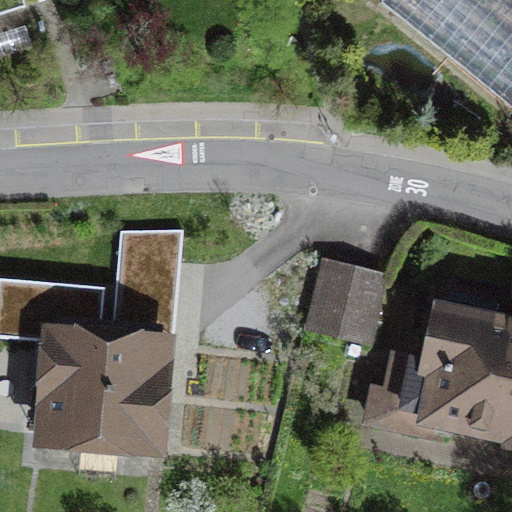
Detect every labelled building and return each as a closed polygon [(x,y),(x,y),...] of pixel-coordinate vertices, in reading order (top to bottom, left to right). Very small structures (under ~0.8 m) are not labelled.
[(0,0),(0,15),(25,7),(22,0),(0,0)] [(511,0),(383,0),(380,4),(511,109),(511,107),(511,0)] [(138,262),(85,257),(82,293),(135,298),(138,262)] [(324,268),(309,327),(368,342),(382,284),(324,268)] [(511,329),(443,315),(432,364),(395,356),(388,392),(376,389),(369,420),(430,433),(433,417),(511,433),(511,329)] [(159,329),(59,321),(47,435),(152,444),(160,349),(157,349),(159,329)]
